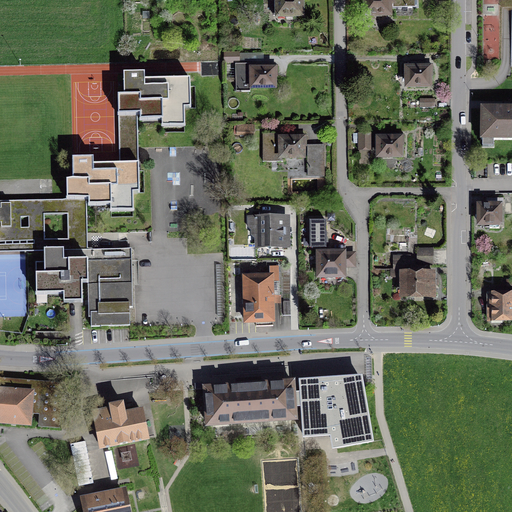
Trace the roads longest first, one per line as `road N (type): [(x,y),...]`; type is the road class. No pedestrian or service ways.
road 1 (tertiary): [(0,359),(364,340)]
road 2 (residential): [(364,340),(362,222),(343,180),(340,0)]
road 3 (residential): [(457,342),(461,0)]
